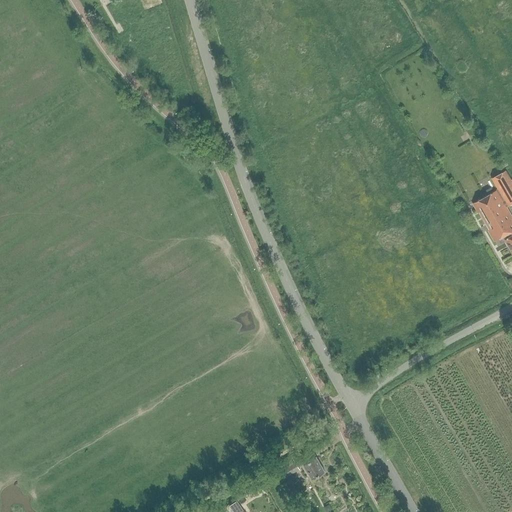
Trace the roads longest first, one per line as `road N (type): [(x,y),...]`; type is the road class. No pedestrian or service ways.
road 1 (unclassified): [(352,404),(250,198),(189,0)]
road 2 (unclassified): [(511,307),(352,404)]
road 3 (unclassified): [(412,511),(352,404)]
